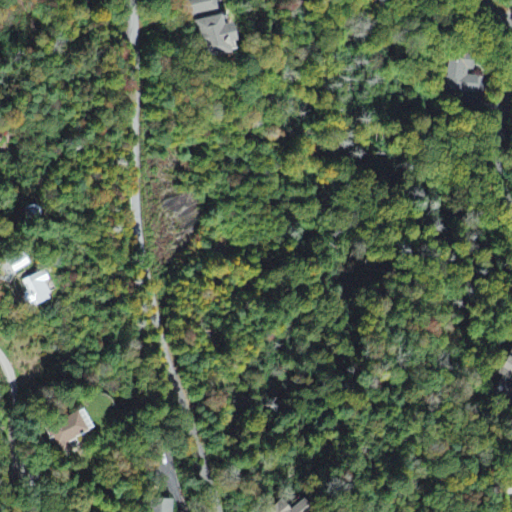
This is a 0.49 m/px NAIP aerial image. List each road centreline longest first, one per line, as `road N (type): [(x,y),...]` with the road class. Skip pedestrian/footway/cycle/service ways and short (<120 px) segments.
road 1 (residential): [(215,511),(178,406),(140,243),(136,0)]
road 2 (residential): [(511,215),(496,170),(511,83),(511,34),(484,0)]
road 3 (residential): [(0,355),(14,377),(11,511)]
